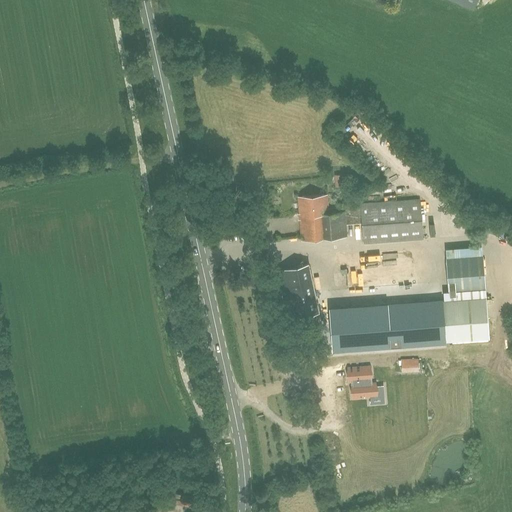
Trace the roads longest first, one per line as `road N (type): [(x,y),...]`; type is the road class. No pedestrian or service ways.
road 1 (secondary): [(245,511),(240,439),(144,0)]
road 2 (unknown): [(201,255),(470,228)]
